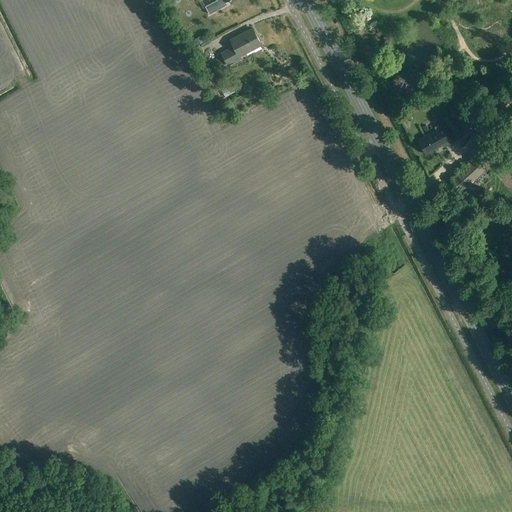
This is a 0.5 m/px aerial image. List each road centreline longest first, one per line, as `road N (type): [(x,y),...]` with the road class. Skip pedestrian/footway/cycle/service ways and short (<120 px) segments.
road 1 (primary): [(511,399),(408,199)]
road 2 (primary): [(408,199),(305,0)]
road 3 (residential): [(414,195),(511,104)]
